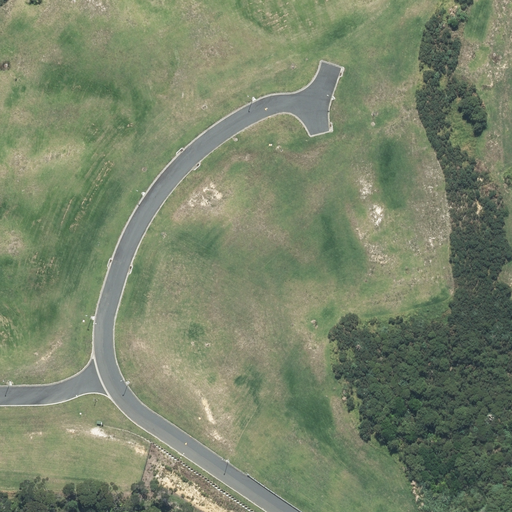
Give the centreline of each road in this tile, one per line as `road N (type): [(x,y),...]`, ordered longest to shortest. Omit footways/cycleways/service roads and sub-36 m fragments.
road 1 (residential): [(109,365),(104,332),(112,285),(169,179),(228,125),(269,107),(312,104)]
road 2 (residential): [(281,511),(152,426),(122,396),(109,365)]
